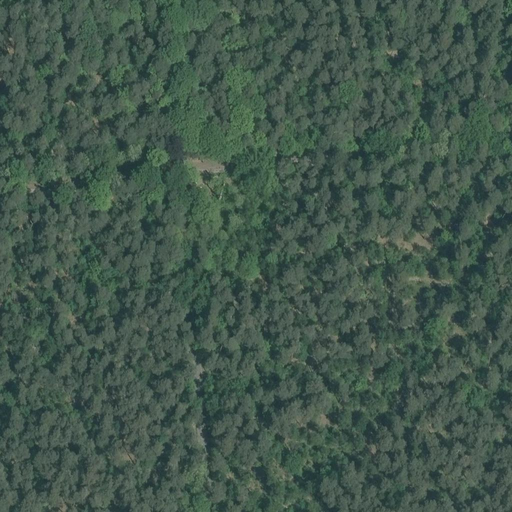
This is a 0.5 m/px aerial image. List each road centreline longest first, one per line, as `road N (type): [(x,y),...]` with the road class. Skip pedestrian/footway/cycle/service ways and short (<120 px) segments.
road 1 (unclassified): [(204,511),(174,0)]
road 2 (unknown): [(403,511),(377,160)]
